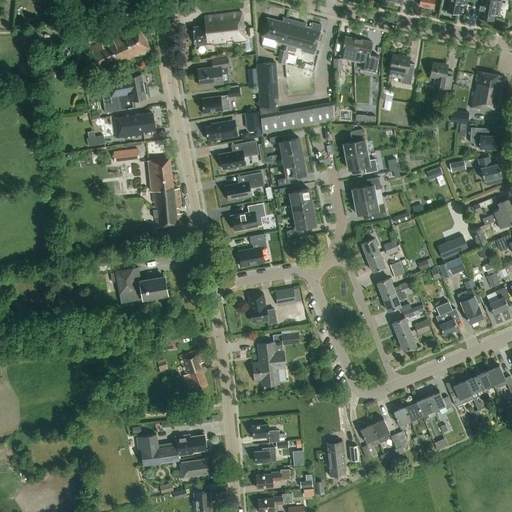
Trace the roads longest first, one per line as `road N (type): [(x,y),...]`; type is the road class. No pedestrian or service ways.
road 1 (unclassified): [(211,286),(171,85),(174,0)]
road 2 (unclassified): [(235,511),(211,286)]
road 3 (unclassified): [(511,44),(325,5)]
road 4 (residential): [(393,384),(374,393),(353,386),(310,274)]
road 5 (residential): [(393,384),(347,267),(329,260)]
road 6 (residential): [(324,131),(341,224),(329,260)]
road 7 (residential): [(393,384),(511,334)]
